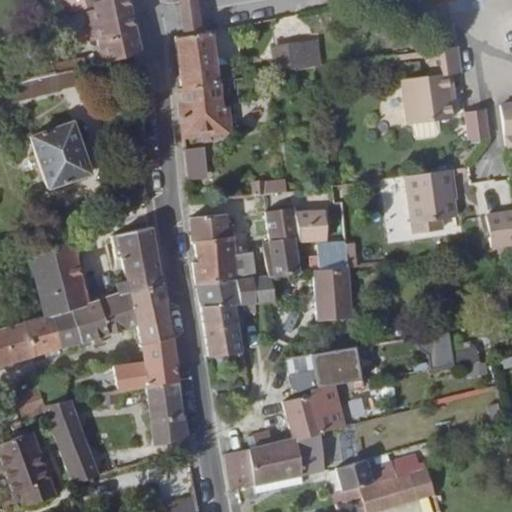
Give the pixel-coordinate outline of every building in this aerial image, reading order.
[(0,0),(0,25),(10,20),(0,0)] [(102,0),(71,0),(77,14),(96,7),(104,3),(102,0)] [(107,62),(109,73),(136,68),(144,66),(130,0),(111,0),(104,3),(96,7),(107,62)] [(200,3),(198,0),(169,0),(171,8),(179,7),(200,3)] [(431,0),(433,9),(469,3),(468,0),(431,0)] [(205,43),(200,3),(179,7),(185,46),(205,43)] [(216,41),(205,43),(185,46),(178,48),(187,98),(216,94),(225,92),(216,41)] [(457,55),(426,59),(428,78),(398,82),(405,132),(411,131),(413,142),(417,145),(434,142),(437,138),(435,127),(449,125),(444,97),(452,96),(450,79),(460,77),(457,55)] [(275,60),(279,82),(297,78),(293,57),(275,60)] [(57,82),(64,81),(109,73),(107,62),(54,71),(57,82)] [(35,85),(8,98),(12,107),(67,94),(64,81),(57,82),(35,85)] [(271,103),(269,88),(244,92),(246,107),(271,103)] [(216,94),(187,98),(184,99),(189,149),(235,143),(231,115),(220,117),(216,94)] [(511,112),(500,114),(504,143),(511,141),(511,112)] [(487,144),(483,116),(466,119),(463,119),(467,147),(487,144)] [(91,190),(80,139),(35,150),(47,201),(91,190)] [(206,160),(191,161),(193,193),(208,190),(206,160)] [(256,178),(256,193),(288,194),(288,180),(256,178)] [(449,180),(409,186),(417,242),(444,238),(443,228),(454,226),(449,180)] [(295,214),(268,218),(273,252),(296,250),(299,249),(295,214)] [(490,253),(511,250),(511,219),(485,223),(490,253)] [(228,225),(196,230),(198,249),(231,244),(228,225)] [(164,295),(152,231),(115,238),(120,266),(124,265),(128,290),(100,298),(101,301),(105,312),(135,304),(164,295)] [(231,244),(198,249),(200,269),(196,270),(202,297),(253,290),(259,289),(257,270),(240,272),(236,244),(231,244)] [(79,247),(40,267),(49,329),(57,327),(79,321),(89,317),(88,305),(79,247)] [(296,250),(273,252),(279,285),(300,282),(296,250)] [(352,321),(347,279),(314,281),(321,325),(352,321)] [(279,286),(259,289),(253,290),(257,312),(263,312),(266,334),(278,331),(276,311),(282,310),(279,286)] [(253,290),(202,297),(205,320),(240,315),(257,312),(253,290)] [(173,343),(164,295),(135,304),(141,332),(144,348),(173,343)] [(101,301),(88,305),(89,317),(105,312),(101,301)] [(135,304),(105,312),(114,341),(141,332),(135,304)] [(105,312),(89,317),(79,321),(87,350),(114,341),(105,312)] [(240,315),(205,320),(215,372),(247,366),(240,315)] [(79,321),(57,327),(66,357),(87,350),(79,321)] [(57,327),(49,329),(32,334),(42,364),(66,357),(57,327)] [(32,334),(0,344),(0,373),(1,378),(15,374),(42,364),(32,334)] [(174,354),(173,343),(144,348),(146,359),(148,369),(175,364),(174,354)] [(148,369),(121,374),(124,397),(178,388),(175,364),(148,369)] [(157,445),(187,442),(178,388),(124,397),(95,403),(99,413),(109,411),(111,422),(152,415),(157,445)] [(18,405),(24,427),(51,418),(49,411),(45,399),(29,403),(18,405)] [(49,411),(51,418),(77,493),(98,486),(73,407),(49,411)] [(322,438),(328,436),(323,408),(295,413),(287,414),(293,447),(313,443),(322,442),(322,438)] [(330,449),(328,436),(322,438),(322,442),(313,443),(315,453),(317,453),(330,449)] [(298,480),(293,447),(281,449),(278,439),(252,446),(255,456),(228,463),(233,496),(256,490),(298,480)] [(34,510),(55,503),(36,441),(0,451),(0,459),(13,502),(30,496),(34,510)] [(313,443),(293,447),(298,480),(319,474),(317,453),(315,453),(313,443)] [(402,476),(426,470),(421,455),(374,468),(372,460),(341,468),(347,491),(376,483),(402,476)] [(444,499),(436,467),(426,470),(402,476),(409,509),(444,499)] [(347,491),(341,470),(334,472),(339,493),(347,491)] [(382,511),(395,511),(409,509),(402,476),(376,483),(382,511)] [(299,488),(298,480),(256,490),(259,500),(299,488)] [(368,511),(382,511),(376,483),(347,491),(338,494),(340,511),(349,511),(349,508),(367,503),(368,511)]
